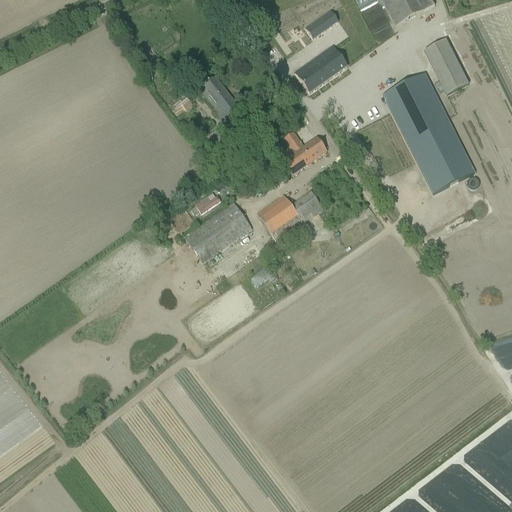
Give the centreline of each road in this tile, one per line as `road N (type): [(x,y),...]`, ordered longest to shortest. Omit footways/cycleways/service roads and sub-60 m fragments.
road 1 (unknown): [(214,0),(285,92),(304,104),(317,104),(394,53)]
road 2 (unclassified): [(0,55),(114,0)]
